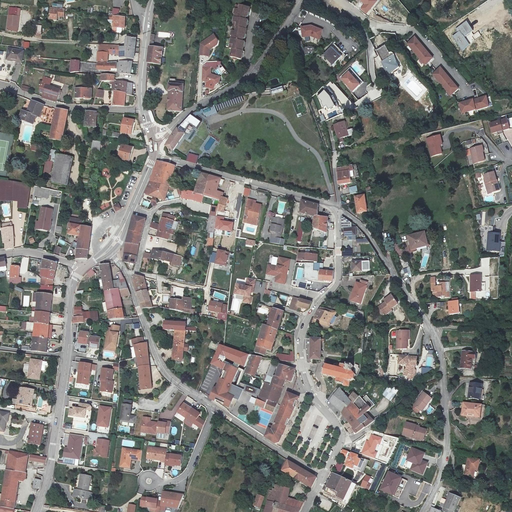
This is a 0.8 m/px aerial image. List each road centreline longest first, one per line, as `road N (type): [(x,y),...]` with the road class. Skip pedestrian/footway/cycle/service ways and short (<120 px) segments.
road 1 (unclassified): [(336,210),(368,235),(439,347),(448,444),(423,511)]
road 2 (residential): [(336,210),(339,279),(299,340),(305,381),(342,439),(324,474)]
road 3 (residential): [(152,139),(252,72),(304,0)]
road 4 (residential): [(153,156),(336,210)]
road 5 (residential): [(214,407),(164,372),(128,274)]
road 6 (residential): [(339,0),(363,19),(413,29),(463,86)]
road 7 (unclassified): [(143,109),(63,106),(0,84)]
road 8 (residential): [(323,475),(214,407)]
